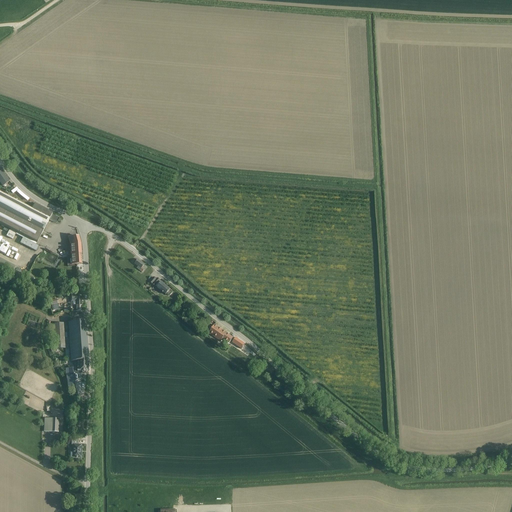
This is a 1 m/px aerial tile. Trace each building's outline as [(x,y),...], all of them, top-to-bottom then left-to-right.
[(0,181),(2,185),(8,180),(0,168),(0,181)] [(57,221),(59,218),(52,214),(52,213),(34,204),(31,209),(0,193),(0,224),(16,232),(19,234),(17,236),(18,236),(22,238),(20,243),(31,249),(35,252),(38,246),(35,245),(36,243),(37,243),(42,232),(49,220),(56,224),(57,221)] [(9,231),(6,236),(12,240),(15,234),(16,232),(10,229),(9,231)] [(78,237),(68,237),(70,245),(71,256),(71,265),(76,264),(82,264),(81,255),(81,244),(79,237),(78,237)] [(142,273),(144,270),(142,268),(144,265),(140,262),(137,259),(134,264),(137,267),(136,268),(142,273)] [(156,280),(153,277),(149,282),(155,287),(156,288),(165,295),(166,294),(168,296),(169,296),(171,293),(171,292),(169,291),(170,290),(159,281),(160,280),(157,278),(156,280)] [(75,295),(71,296),(71,301),(71,307),(70,307),(70,312),(82,311),(81,292),(75,293),(75,295)] [(88,372),(88,362),(86,321),(68,322),(70,362),(77,362),(77,371),(88,372)] [(65,349),(63,323),(54,324),(54,326),(48,326),(50,347),(55,347),(55,349),(65,349)] [(229,344),(233,338),(214,325),(209,334),(220,342),(222,339),(229,344)] [(241,349),(244,344),(235,338),(232,343),(241,349)] [(254,357),(256,354),(247,346),(244,350),(248,354),(249,353),(254,357)] [(67,387),(74,386),(72,368),(65,369),(67,387)] [(58,433),(59,419),(50,419),(44,418),(43,432),(49,432),(58,433)] [(81,459),(81,445),(78,445),(78,441),(71,441),(71,445),(73,445),(72,453),(70,453),(70,458),(72,458),(81,459)]
